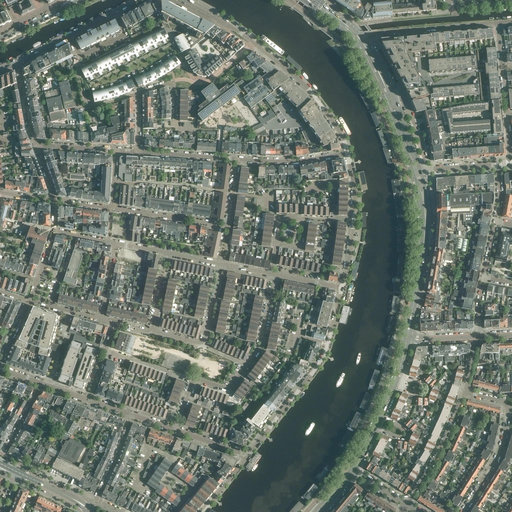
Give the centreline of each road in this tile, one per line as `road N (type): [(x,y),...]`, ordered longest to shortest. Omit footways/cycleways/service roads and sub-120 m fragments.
road 1 (residential): [(346,153),(313,94),(228,23),(187,0)]
road 2 (residential): [(194,378),(229,390),(260,351),(273,274)]
road 3 (residential): [(342,287),(354,211),(346,153)]
road 4 (residential): [(247,454),(326,344)]
road 5 (residential): [(498,22),(364,38)]
road 6 (secondary): [(304,0),(355,44),(385,103)]
road 7 (secondary): [(406,337),(424,211)]
road 8 (residential): [(406,505),(464,392)]
road 9 (residential): [(132,415),(96,498),(128,511)]
